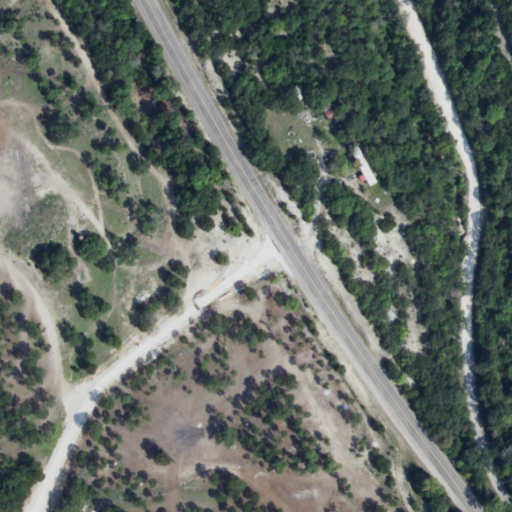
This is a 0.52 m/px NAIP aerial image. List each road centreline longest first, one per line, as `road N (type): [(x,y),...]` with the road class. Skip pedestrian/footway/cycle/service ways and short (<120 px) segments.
road 1 (tertiary): [(148,0),(282,239),(469,511)]
road 2 (residential): [(510,511),(509,482),(460,325),(446,98),(404,0)]
